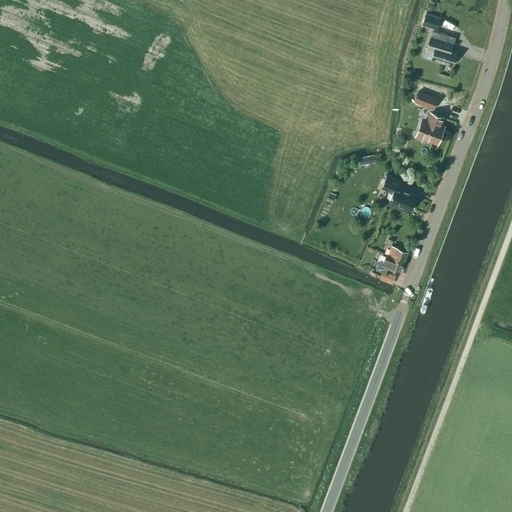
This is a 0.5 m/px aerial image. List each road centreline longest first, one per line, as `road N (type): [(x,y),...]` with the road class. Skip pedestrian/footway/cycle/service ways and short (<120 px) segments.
road 1 (tertiary): [(327,511),(488,81),(508,0)]
road 2 (track): [(511,226),(406,511)]
